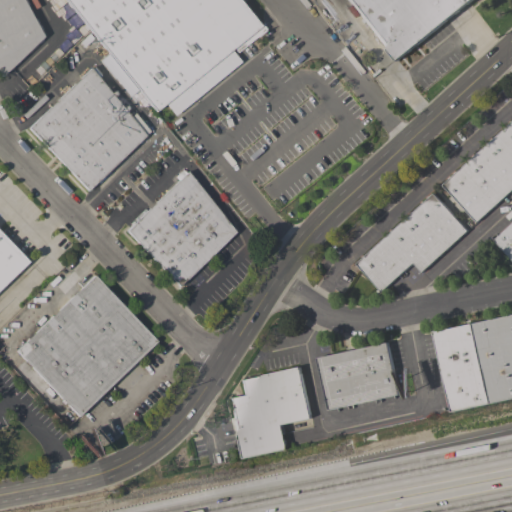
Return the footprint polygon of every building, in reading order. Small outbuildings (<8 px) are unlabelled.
[(2,75),(0,74),(0,0),(22,0),(43,36),(2,75)] [(63,0),(239,0),(260,26),(262,24),(266,29),(237,52),(234,48),(155,111),(87,29),(71,10),(63,0)] [(465,0),(467,2),(396,60),(347,0),(465,0)] [(98,179),(87,189),(28,127),(90,67),(130,117),(134,113),(149,131),(98,180),(98,179)] [(511,121),(511,188),(476,222),(442,185),(511,121)] [(179,286),(126,231),(187,171),(235,231),(179,286)] [(433,193),(467,230),(421,272),(413,263),(381,291),(356,264),(433,193)] [(511,223),(511,259),(494,240),(511,223)] [(17,272),(0,288),(0,232),(28,261),(17,272)] [(156,341),(78,416),(15,350),(93,275),(156,341)] [(511,398),(450,411),(433,332),(511,314),(511,398)] [(317,358),(386,342),(398,393),(328,409),(317,358)] [(242,458),(229,398),(244,395),(241,380),(299,367),(310,418),(281,424),(286,449),(246,457),(242,458)]
